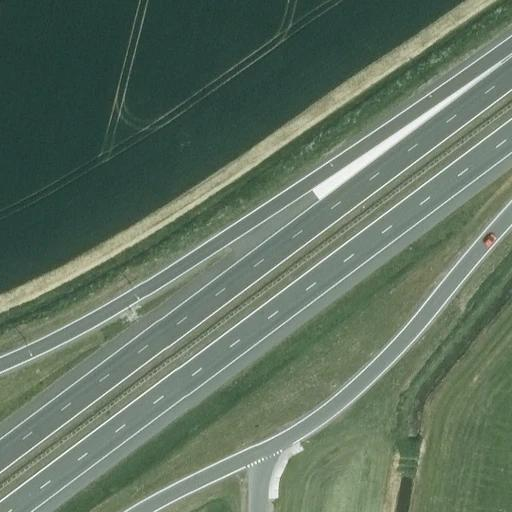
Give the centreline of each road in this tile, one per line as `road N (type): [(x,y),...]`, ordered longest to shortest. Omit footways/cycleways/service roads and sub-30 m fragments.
road 1 (motorway): [(511,75),(0,465)]
road 2 (motorway): [(35,511),(511,146)]
road 3 (motorway): [(511,53),(106,313),(0,365)]
road 4 (motorway): [(278,445),(369,374),(511,215)]
